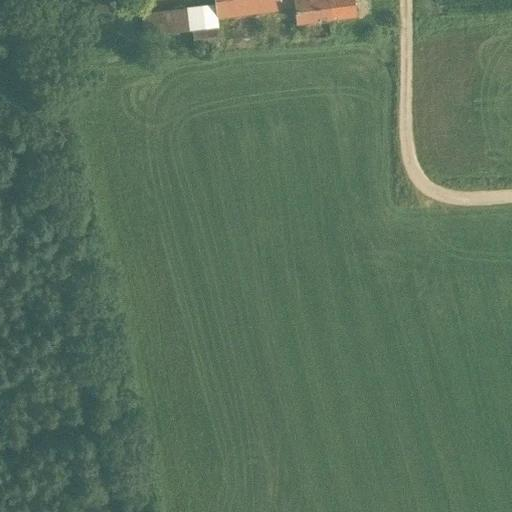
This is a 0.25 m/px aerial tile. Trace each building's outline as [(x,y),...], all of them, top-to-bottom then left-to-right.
[(86,0),(87,11),(110,11),(110,0),(86,0)] [(312,2),(311,0),(214,0),(217,18),(281,10),(280,6),(293,5),(295,21),(330,17),(327,0),(312,2)] [(311,0),(312,2),(327,0),(330,17),(353,14),(351,0),(311,0)] [(189,29),(187,5),(140,9),(142,33),(189,29)] [(191,25),(193,46),(217,44),(216,23),(191,25)]
